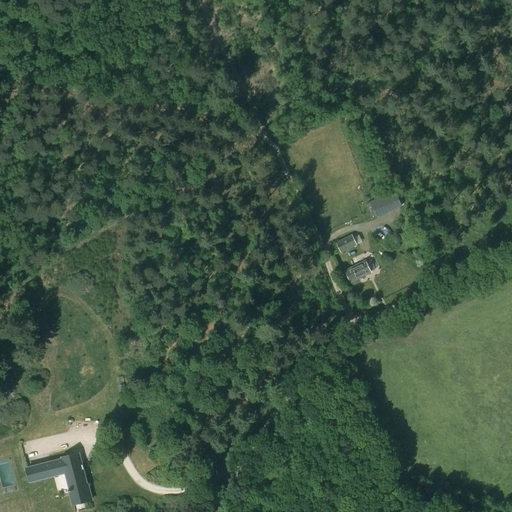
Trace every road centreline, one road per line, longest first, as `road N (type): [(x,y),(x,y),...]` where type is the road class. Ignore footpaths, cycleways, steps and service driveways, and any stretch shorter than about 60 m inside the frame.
road 1 (track): [(355,327),(201,0)]
road 2 (track): [(263,132),(0,73)]
road 3 (unknown): [(21,456),(101,437),(131,477),(164,490),(228,493)]
road 4 (track): [(224,511),(245,450),(341,338)]
road 5 (track): [(341,338),(511,251)]
